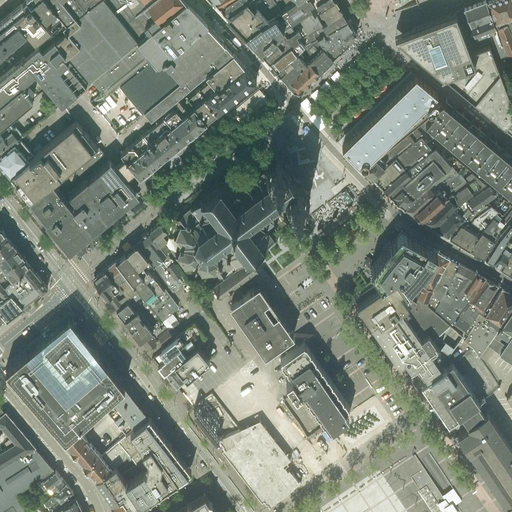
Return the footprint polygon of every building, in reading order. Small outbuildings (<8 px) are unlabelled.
[(24,0),(11,11),(26,29),(31,35),(35,40),(50,27),(27,0),(24,0)] [(24,58),(36,73),(61,103),(68,98),(78,89),(90,79),(100,91),(99,92),(100,93),(146,56),(135,43),(160,23),(186,2),(184,0),(154,0),(103,41),(81,14),(75,14),(75,15),(66,22),(38,46),(30,52),(24,58)] [(27,0),(50,27),(62,17),(47,0),(27,0)] [(47,0),(62,17),(66,22),(75,15),(63,0),(47,0)] [(63,0),(75,15),(75,14),(81,14),(99,0),(63,0)] [(103,41),(154,0),(99,0),(81,14),(103,41)] [(229,0),(219,7),(226,15),(247,0),(229,0)] [(247,0),(226,15),(244,34),(273,14),(281,10),(274,0),(284,0),(287,3),(290,0),(247,0)] [(273,14),(244,34),(252,42),(259,49),(264,45),(282,28),(289,23),(299,16),(311,8),(307,2),(305,0),(295,0),(281,10),(273,14)] [(281,10),(295,0),(290,0),(287,3),(284,0),(274,0),(281,10)] [(322,24),(342,12),(334,0),(305,0),(307,2),(311,8),(312,7),(316,15),(322,24)] [(495,27),(489,9),(485,0),(464,8),(474,35),(476,40),(489,39),(497,58),(507,54),(496,27),(495,27)] [(511,2),(511,0),(491,0),(488,1),(508,54),(511,52),(511,38),(509,32),(511,31),(511,26),(508,18),(511,16),(511,2)] [(146,56),(100,93),(104,98),(133,74),(140,69),(150,60),(156,68),(184,46),(208,25),(186,2),(160,23),(135,43),(146,56)] [(264,45),(259,49),(262,53),(269,60),(289,44),(305,35),(318,27),(322,24),(316,15),(312,7),(311,8),(299,16),(289,23),(282,28),(264,45)] [(11,11),(0,20),(0,48),(1,50),(22,33),(26,29),(11,11)] [(269,60),(275,68),(299,48),(300,49),(313,40),(317,37),(346,19),(342,12),(322,24),(318,27),(305,35),(289,44),(269,60)] [(412,28),(394,35),(400,39),(466,95),(473,101),(499,71),(496,63),(495,59),(488,43),(470,51),(459,23),(455,12),(450,13),(412,28)] [(317,37),(313,40),(321,48),(349,23),(346,19),(317,37)] [(349,23),(321,48),(331,59),(339,50),(353,37),(354,34),(355,33),(354,32),(354,31),(349,23)] [(140,69),(133,74),(156,102),(172,88),(200,65),(225,43),(208,25),(184,46),(156,68),(150,60),(140,69)] [(299,48),(275,68),(294,88),(297,89),(301,88),(319,71),(331,59),(321,48),(313,40),(300,49),(299,48)] [(172,88),(156,102),(144,111),(151,120),(206,75),(233,52),(225,43),(200,65),(172,88)] [(233,52),(206,75),(209,80),(216,88),(244,66),(233,53),(233,52)] [(0,102),(22,84),(36,73),(24,58),(0,77),(0,102)] [(229,102),(256,80),(244,66),(216,88),(229,102)] [(499,71),(473,101),(504,127),(510,120),(511,121),(511,122),(511,100),(510,98),(509,96),(508,93),(507,91),(499,71)] [(357,161),(363,167),(414,125),(430,111),(442,102),(437,101),(437,100),(437,99),(437,98),(436,98),(436,97),(435,97),(434,96),(433,96),(432,96),(431,96),(436,91),(435,91),(436,90),(433,88),(432,89),(432,88),(432,87),(429,84),(428,85),(427,84),(428,84),(424,81),(423,81),(424,80),(420,77),(419,78),(419,77),(415,73),(415,74),(414,73),(406,82),(399,89),(398,89),(398,90),(391,97),(390,97),(390,98),(383,105),(382,104),(382,105),(382,106),(375,113),(374,112),(374,113),(367,121),(366,120),(366,121),(359,128),(358,128),(358,129),(351,136),(350,136),(350,137),(343,144),(342,145),(346,148),(345,149),(346,149),(350,152),(349,153),(350,153),(354,156),(353,157),(354,157),(358,160),(357,161)] [(219,114),(231,105),(229,102),(216,88),(209,80),(198,89),(219,114)] [(0,126),(7,121),(34,98),(22,84),(0,102),(0,126)] [(208,123),(219,114),(198,89),(187,98),(208,123)] [(196,133),(208,123),(187,98),(175,107),(196,133)] [(425,119),(419,125),(488,183),(491,179),(493,180),(511,196),(511,202),(510,205),(511,206),(511,160),(471,126),(442,103),(442,102),(430,111),(433,114),(427,121),(425,119)] [(185,142),(196,133),(175,107),(164,116),(185,142)] [(247,108),(242,112),(246,118),(251,114),(247,108)] [(242,112),(241,113),(236,117),(240,123),(246,118),(242,112)] [(164,160),(185,142),(164,116),(143,134),(164,160)] [(33,154),(9,174),(10,174),(12,173),(13,174),(11,176),(29,198),(52,181),(53,181),(96,145),(76,120),(47,145),(34,156),(33,154)] [(7,121),(0,126),(0,153),(20,138),(23,135),(17,127),(15,129),(7,121)] [(363,167),(372,175),(394,155),(421,133),(414,125),(363,167)] [(372,176),(382,187),(404,168),(405,169),(431,149),(420,136),(422,135),(421,133),(394,155),(372,175),(372,176)] [(153,169),(164,160),(143,134),(131,143),(153,169)] [(20,138),(0,153),(0,163),(1,164),(0,164),(1,165),(3,166),(3,167),(9,174),(33,154),(20,138)] [(120,153),(141,178),(153,169),(131,143),(120,153)] [(79,174),(103,153),(98,147),(73,168),(79,174)] [(389,193),(403,206),(411,199),(422,189),(430,182),(450,164),(435,147),(432,150),(431,149),(405,169),(409,174),(388,193),(389,193)] [(175,235),(172,235),(173,237),(175,237),(180,244),(178,244),(178,246),(181,245),(177,253),(175,254),(174,254),(174,255),(177,255),(180,259),(180,260),(179,260),(179,261),(180,261),(180,260),(184,264),(183,267),(184,267),(185,265),(194,264),(193,266),(195,266),(196,264),(201,271),(200,274),(201,274),(202,272),(203,272),(214,271),(221,279),(213,285),(212,286),(212,287),(214,289),(220,297),(226,292),(236,285),(238,283),(239,283),(257,270),(253,264),(249,259),(250,259),(249,258),(254,255),(255,255),(259,252),(259,251),(264,247),(264,248),(266,247),(263,244),(266,242),(272,237),(274,239),(275,238),(274,236),(276,235),(275,233),(273,235),(265,225),(274,219),(275,221),(277,220),(275,218),(283,212),(285,214),(286,213),(285,211),(287,209),(288,208),(290,207),(291,207),(293,205),(294,206),(295,205),(297,208),(298,206),(296,204),(305,197),(307,199),(307,200),(309,199),(307,196),(308,195),(307,195),(310,192),(309,191),(308,191),(301,183),(302,182),(301,180),(300,181),(289,167),(290,166),(289,164),(288,165),(282,156),(281,154),(278,156),(278,155),(277,156),(275,153),(274,154),(273,155),(275,157),(267,164),(265,161),(263,162),(265,165),(264,166),(265,166),(262,169),(257,173),(255,171),(254,172),(255,174),(247,180),(245,178),(244,179),(245,181),(237,188),(230,178),(232,177),(231,175),(229,177),(227,175),(226,176),(227,178),(221,182),(218,184),(216,182),(215,183),(210,187),(210,186),(210,185),(209,185),(205,188),(204,189),(205,189),(204,189),(205,190),(206,190),(201,194),(200,194),(199,195),(201,197),(198,200),(192,204),(191,202),(190,203),(191,205),(189,207),(187,204),(181,209),(182,210),(181,211),(182,212),(181,213),(180,213),(177,215),(176,215),(177,216),(176,216),(176,217),(175,217),(174,216),(173,217),(174,218),(173,219),(174,220),(176,218),(178,222),(179,224),(175,235)] [(109,160),(98,170),(124,202),(136,192),(109,160)] [(404,206),(413,213),(438,188),(442,185),(443,187),(459,174),(451,165),(450,164),(430,182),(422,189),(411,199),(403,206),(404,206)] [(382,187),(388,193),(409,174),(405,169),(404,168),(382,187)] [(98,170),(86,179),(113,211),(124,202),(98,170)] [(447,196),(421,219),(423,220),(435,227),(440,222),(456,204),(466,197),(473,193),(485,184),(471,173),(465,177),(468,180),(466,182),(466,181),(447,196)] [(413,213),(421,219),(447,196),(466,181),(460,174),(459,174),(443,187),(442,185),(438,188),(413,213)] [(69,193),(70,194),(77,203),(72,206),(91,229),(113,211),(86,179),(69,193)] [(52,181),(29,198),(37,209),(61,192),(53,181),(52,181)] [(440,222),(435,227),(440,230),(449,236),(468,212),(484,202),(486,201),(495,194),(489,186),(475,196),(468,200),(467,198),(466,197),(456,204),(440,222)] [(37,209),(46,220),(69,201),(66,198),(61,192),(37,209)] [(69,201),(46,220),(69,248),(91,229),(72,206),(77,203),(70,194),(66,198),(69,201)] [(468,212),(449,236),(468,247),(487,222),(482,218),(487,213),(490,217),(496,212),(496,213),(498,211),(488,203),(487,201),(486,201),(484,202),(468,212)] [(487,222),(468,247),(484,257),(498,233),(505,225),(508,222),(511,217),(511,210),(511,209),(501,220),(499,218),(501,217),(496,213),(496,212),(490,217),(487,213),(482,218),(487,222)] [(511,217),(508,222),(505,225),(498,233),(484,257),(493,262),(504,245),(503,245),(511,230),(511,217)] [(159,222),(148,231),(166,255),(168,254),(170,252),(163,243),(167,240),(162,234),(167,231),(159,222)] [(387,246),(370,267),(375,275),(380,283),(382,282),(395,272),(405,288),(406,287),(421,270),(423,272),(437,250),(436,250),(434,248),(433,248),(401,230),(387,246)] [(493,262),(500,266),(510,250),(509,249),(510,248),(511,241),(511,240),(511,230),(503,245),(504,245),(493,262)] [(148,231),(135,243),(153,265),(154,266),(171,290),(173,289),(186,279),(168,254),(166,255),(148,231)] [(0,255),(14,245),(7,235),(0,239),(0,255)] [(167,306),(171,312),(178,307),(156,278),(150,269),(154,266),(153,265),(135,243),(125,251),(136,265),(144,275),(144,276),(158,294),(167,306)] [(0,270),(21,254),(14,245),(0,255),(0,270)] [(500,266),(509,271),(511,265),(511,249),(510,248),(509,249),(510,250),(500,266)] [(418,279),(412,292),(426,299),(432,283),(436,277),(440,272),(449,257),(447,256),(444,255),(440,252),(438,251),(437,250),(423,272),(419,279),(418,279)] [(146,301),(154,312),(161,320),(171,312),(167,306),(158,294),(144,276),(144,275),(136,265),(125,251),(116,259),(131,278),(137,287),(147,300),(146,301)] [(29,264),(21,254),(0,270),(0,282),(0,283),(6,278),(4,276),(9,272),(14,278),(23,271),(22,270),(29,264)] [(432,283),(426,299),(435,307),(439,300),(440,299),(441,297),(459,263),(458,262),(456,261),(455,260),(453,259),(452,259),(449,257),(440,272),(436,277),(432,283)] [(127,295),(137,287),(131,278),(116,259),(105,269),(116,284),(121,287),(125,293),(127,295)] [(459,263),(441,297),(444,298),(450,301),(456,292),(453,290),(455,287),(467,267),(466,266),(459,263)] [(23,271),(24,272),(29,277),(41,291),(47,286),(31,267),(31,266),(29,264),(22,270),(23,271)] [(467,267),(455,287),(461,291),(461,292),(465,295),(465,297),(464,299),(465,299),(466,297),(466,295),(468,292),(463,290),(469,281),(470,282),(472,278),(471,278),(475,271),(474,271),(471,269),(470,268),(467,267)] [(93,278),(93,279),(105,295),(113,289),(119,298),(125,293),(121,287),(116,284),(105,269),(100,272),(101,273),(96,276),(94,277),(94,278),(93,278)] [(4,287),(21,306),(32,298),(36,295),(40,291),(41,291),(29,277),(24,272),(23,271),(14,278),(4,287)] [(469,281),(463,290),(468,292),(466,295),(466,297),(465,299),(467,301),(468,299),(468,300),(485,277),(485,276),(485,277),(484,276),(482,275),(476,271),(475,271),(471,278),(472,278),(470,282),(469,281)] [(376,321),(379,325),(400,310),(400,309),(407,304),(399,292),(405,288),(395,272),(382,282),(384,285),(356,305),(357,306),(371,325),(376,321)] [(467,301),(450,321),(467,333),(465,336),(463,338),(472,346),(478,355),(487,344),(496,331),(486,324),(474,315),(478,310),(482,313),(484,310),(481,309),(492,293),(497,284),(496,283),(493,282),(486,277),(485,277),(468,300),(468,299),(467,301)] [(0,311),(6,318),(7,318),(21,306),(4,287),(0,283),(0,282),(0,311)] [(236,285),(226,292),(233,301),(230,303),(236,312),(265,292),(260,286),(258,283),(248,290),(243,294),(236,285)] [(136,308),(146,301),(147,300),(137,287),(127,295),(129,298),(136,308)] [(484,310),(482,313),(484,314),(489,318),(492,320),(510,293),(507,290),(502,287),(501,287),(496,295),(486,312),(484,310)] [(105,295),(115,308),(129,298),(127,295),(125,293),(119,298),(113,289),(105,295)] [(265,292),(236,312),(265,354),(294,333),(265,292)] [(510,293),(492,320),(500,325),(511,308),(511,294),(511,293),(510,293)] [(115,308),(123,319),(136,308),(129,298),(115,308)] [(379,325),(394,347),(393,348),(393,349),(393,350),(395,354),(396,353),(397,354),(398,353),(402,360),(402,361),(404,360),(411,371),(418,366),(426,378),(442,367),(432,353),(436,350),(437,352),(439,350),(432,340),(450,324),(425,302),(417,298),(401,310),(400,310),(379,325)] [(154,312),(146,301),(136,308),(123,319),(131,329),(144,319),(154,312)] [(511,308),(500,325),(496,331),(487,344),(500,353),(511,361),(511,308)] [(139,339),(161,322),(161,320),(154,312),(131,329),(139,339)] [(69,315),(2,371),(62,441),(78,427),(102,405),(104,403),(125,385),(115,371),(69,315)] [(489,318),(486,324),(496,331),(500,325),(492,320),(489,318)] [(151,354),(157,362),(180,345),(185,352),(196,343),(205,335),(193,320),(177,333),(173,335),(151,354)] [(161,322),(139,339),(151,354),(173,335),(177,333),(172,327),(169,330),(167,328),(167,327),(162,321),(161,322)] [(440,346),(447,351),(452,345),(444,340),(440,346)] [(302,390),(329,429),(348,415),(344,409),(349,406),(304,341),(279,358),(292,376),(285,380),(296,395),(302,390)] [(185,352),(163,369),(176,386),(209,358),(196,343),(185,352)] [(157,362),(163,369),(185,352),(180,345),(157,362)] [(460,415),(467,425),(483,414),(476,403),(479,401),(461,375),(467,371),(463,365),(457,369),(452,361),(442,368),(442,367),(426,378),(427,379),(420,384),(425,391),(425,392),(429,398),(430,397),(448,423),(460,415)] [(110,415),(111,415),(128,400),(133,396),(125,385),(104,403),(102,405),(110,415)] [(118,424),(140,405),(133,396),(128,400),(111,415),(118,424)] [(126,433),(148,415),(140,405),(118,424),(126,433)] [(0,465),(34,445),(33,445),(30,440),(29,439),(26,436),(27,436),(26,435),(25,435),(22,431),(21,430),(18,426),(17,425),(14,421),(13,420),(10,417),(10,416),(9,415),(5,411),(4,412),(0,406),(0,465)] [(511,511),(511,450),(486,412),(483,414),(467,425),(469,427),(457,435),(462,443),(509,511),(511,511)] [(96,480),(112,503),(121,497),(130,510),(187,472),(188,466),(161,432),(148,415),(126,433),(117,440),(129,454),(124,457),(125,458),(131,454),(143,471),(127,481),(116,465),(117,464),(117,463),(96,480)] [(78,427),(62,441),(75,455),(90,442),(87,438),(83,433),(81,432),(78,427)] [(124,457),(129,454),(117,440),(101,455),(85,467),(96,480),(117,463),(124,457)] [(90,442),(75,455),(76,456),(83,464),(85,467),(101,455),(99,453),(90,442)] [(0,511),(25,511),(28,510),(24,504),(16,493),(45,474),(53,468),(34,445),(0,465),(0,511)] [(469,511),(425,448),(326,511),(469,511)] [(39,483),(49,495),(66,481),(61,477),(60,476),(60,475),(55,469),(39,483)] [(49,495),(44,500),(46,504),(50,509),(55,505),(52,501),(58,497),(60,501),(61,501),(65,497),(69,494),(73,490),(67,484),(66,483),(66,482),(66,481),(49,495)] [(201,494),(173,511),(216,511),(204,493),(201,494)] [(83,511),(76,496),(68,502),(55,511),(83,511)] [(121,497),(112,503),(110,505),(112,511),(127,511),(130,510),(121,497)] [(28,501),(24,504),(28,510),(33,508),(28,501)]
